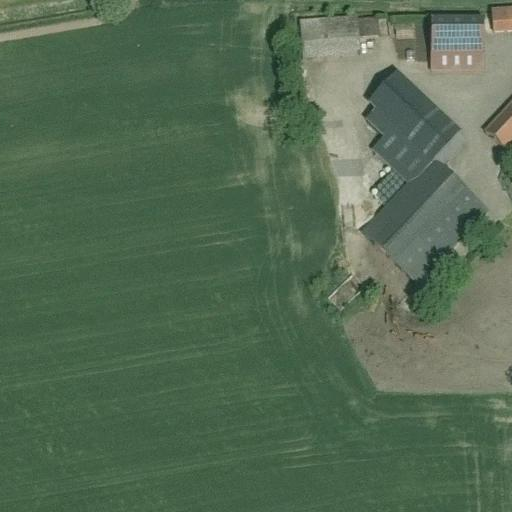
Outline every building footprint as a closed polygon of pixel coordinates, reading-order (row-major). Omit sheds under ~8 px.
[(511,11),(490,12),(491,40),(511,39),(511,11)] [(294,28),(297,67),(352,62),(349,24),(294,28)] [(428,31),(430,77),(480,74),(477,29),(428,31)] [(391,78),(361,110),(424,168),(454,136),(391,78)] [(511,104),(480,138),(502,159),(511,149),(511,104)] [(364,244),(414,292),(483,220),(432,172),(364,244)]
